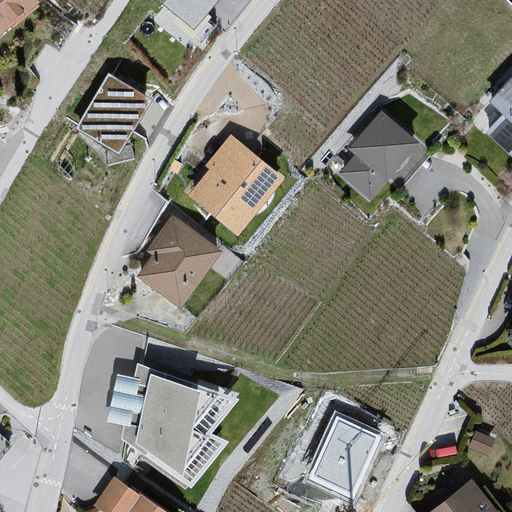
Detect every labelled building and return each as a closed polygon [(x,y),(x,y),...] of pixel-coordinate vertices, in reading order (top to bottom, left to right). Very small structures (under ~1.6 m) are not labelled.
[(0,0),(0,35),(7,43),(52,0),(0,0)] [(166,0),(199,22),(214,0),(166,0)] [(103,68),(82,126),(127,142),(148,84),(103,68)] [(383,101),(337,163),(388,200),(434,138),(383,101)] [(511,103),(494,130),(511,141),(511,103)] [(235,119),(197,177),(262,219),(300,160),(235,119)] [(172,207),(136,266),(197,302),(232,244),(172,207)] [(257,378),(160,358),(135,420),(226,459),(259,420),(232,411),(257,378)] [(123,473),(101,511),(191,511),(192,511),(123,473)] [(432,511),(497,511),(471,481),(432,511)]
